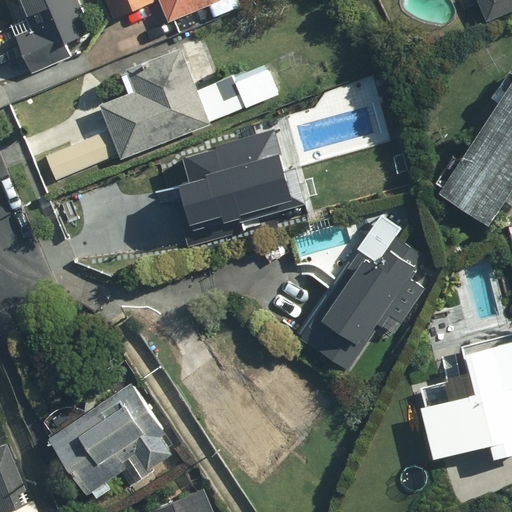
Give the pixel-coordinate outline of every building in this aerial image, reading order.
[(91,32),(77,0),(20,0),(33,30),(15,38),(29,71),(56,59),(51,49),(91,32)] [(157,0),(165,19),(210,0),(157,0)] [(511,9),(511,0),(477,0),(486,21),(511,9)] [(210,124),(208,121),(276,94),(264,64),(197,90),(181,48),(126,69),(136,93),(100,107),(109,131),(47,155),(56,178),(118,154),(120,159),(210,124)] [(511,187),(511,79),(438,193),(487,225),(511,187)] [(216,166),(202,170),(209,194),(171,206),(183,247),(332,203),(322,169),(275,183),(261,135),(211,149),(216,166)] [(349,371),(381,324),(394,333),(426,288),(412,278),(426,258),(397,238),(403,230),(383,216),(299,337),(349,371)] [(494,458),(511,453),(511,336),(463,349),(474,393),(420,407),(433,461),(491,446),(494,458)] [(325,406),(279,363),(212,433),(258,477),(325,406)] [(130,481),(172,454),(163,442),(167,439),(130,384),(48,438),(84,494),(122,469),(130,481)] [(5,441),(0,442),(0,506),(26,497),(5,441)] [(212,511),(205,491),(151,511),(212,511)]
